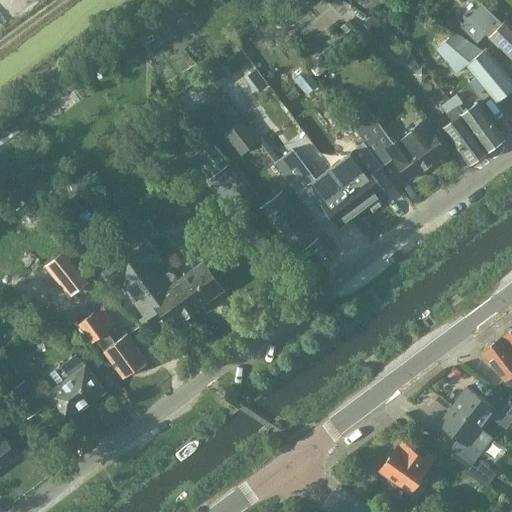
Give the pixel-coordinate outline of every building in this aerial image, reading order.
[(29,0),(0,0),(0,23),(31,1),(29,0)] [(496,47),(498,46),(511,59),(511,28),(503,20),(500,24),(479,4),(457,27),(475,43),(483,35),(496,47)] [(454,74),(465,65),(494,101),(511,87),(511,81),(484,49),(483,50),(454,32),(434,49),(454,74)] [(60,65),(37,81),(50,100),(73,82),(60,65)] [(306,94),(317,86),(304,69),(293,78),(306,94)] [(455,94),(448,100),(459,115),(485,151),(503,139),(476,102),(467,109),(455,94)] [(485,151),(459,115),(448,100),(440,106),(450,121),(442,127),(468,163),(485,151)] [(347,120),(381,166),(392,158),(408,180),(446,152),(423,120),(392,143),(365,107),(347,120)] [(261,121),(251,109),(241,117),(251,130),(261,121)] [(0,155),(24,137),(11,118),(0,126),(0,155)] [(257,142),(240,121),(223,134),(240,155),(257,142)] [(207,180),(226,165),(209,142),(190,157),(207,180)] [(297,193),(308,185),(299,173),(306,168),(291,149),(273,161),(297,193)] [(365,167),(342,185),(361,209),(384,192),(365,167)] [(337,227),(361,209),(342,185),(319,202),(337,227)] [(27,223),(46,208),(29,187),(10,203),(27,223)] [(288,202),(282,194),(281,192),(259,209),(260,211),(266,218),(293,253),(316,237),(288,202)] [(198,212),(178,229),(190,244),(209,228),(198,212)] [(170,326),(222,290),(201,260),(171,282),(156,262),(160,259),(137,226),(94,257),(116,289),(121,286),(144,318),(157,309),(170,326)] [(68,296),(89,278),(66,248),(44,266),(68,296)] [(126,333),(114,342),(106,332),(108,331),(94,311),(77,323),(90,342),(95,339),(103,350),(123,376),(145,360),(126,333)] [(511,325),(499,336),(511,351),(511,325)] [(511,351),(499,336),(480,350),(501,378),(499,380),(504,388),(510,383),(511,386),(511,351)] [(44,393),(64,419),(102,391),(83,364),(82,365),(74,354),(51,370),(56,377),(53,379),(57,384),(44,393)] [(38,410),(17,382),(6,392),(15,404),(15,405),(26,419),(38,410)] [(464,386),(450,405),(477,426),(486,414),(505,428),(511,420),(511,403),(507,400),(498,411),(492,406),(492,407),(464,386)] [(463,445),(477,426),(450,405),(436,424),(463,445)] [(0,466),(16,455),(0,433),(0,466)] [(394,447),(377,470),(406,491),(432,456),(418,446),(414,452),(400,442),(395,448),(394,447)] [(511,469),(511,452),(494,443),(487,455),(511,469)] [(495,474),(480,462),(479,462),(475,467),(470,464),(471,463),(453,450),(446,459),(464,472),(465,471),(486,487),(495,474)]
